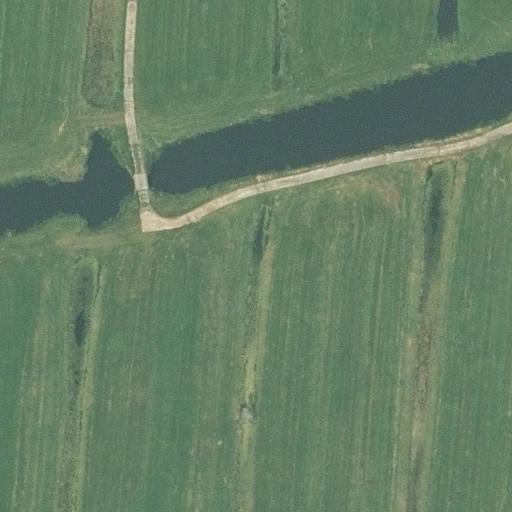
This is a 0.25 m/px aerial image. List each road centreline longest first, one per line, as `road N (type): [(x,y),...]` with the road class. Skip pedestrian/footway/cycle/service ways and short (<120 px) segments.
road 1 (track): [(131,0),(125,84),(149,223),(253,188),(456,148),(511,127)]
road 2 (track): [(149,223),(105,242),(0,260)]
